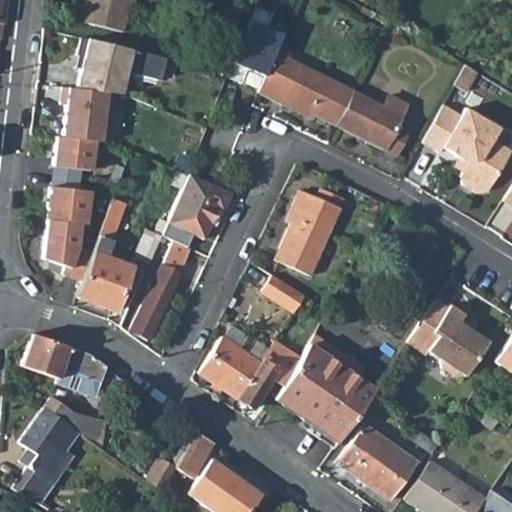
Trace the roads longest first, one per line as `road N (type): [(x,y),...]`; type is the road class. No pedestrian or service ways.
road 1 (residential): [(162,382),(283,139),(511,260)]
road 2 (residential): [(0,219),(26,0)]
road 3 (residential): [(339,511),(162,382)]
road 4 (residential): [(162,382),(84,334),(0,305)]
